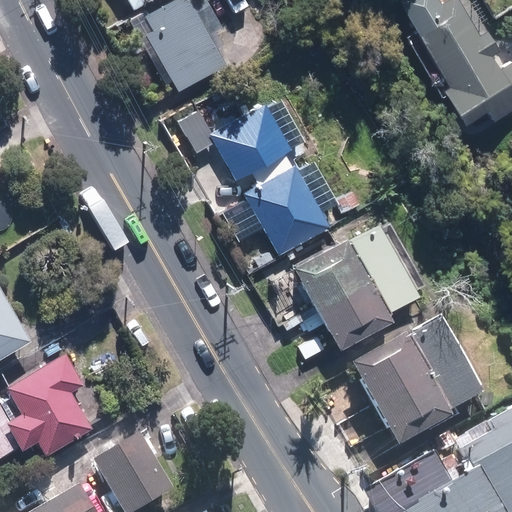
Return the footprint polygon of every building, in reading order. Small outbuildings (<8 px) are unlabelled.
[(146,33),(177,89),(224,63),(187,0),(168,0),(145,13),(153,29),(146,33)] [(426,0),(389,0),(384,3),(435,89),(431,92),(451,125),(473,112),(481,124),(511,106),(511,89),(499,67),(487,74),(478,61),(486,56),(475,37),(468,42),(444,2),(432,9),(426,0)] [(254,107),(206,136),(230,178),(278,150),(254,107)] [(283,170),(237,196),(270,254),(316,228),(283,170)] [(329,204),(337,216),(352,205),(345,194),(329,204)] [(277,269),(323,352),(375,323),(373,319),(407,300),(366,227),(332,246),(329,240),(277,269)] [(0,348),(26,334),(0,289),(0,348)] [(350,356),(397,438),(449,409),(446,406),(481,386),(439,313),(405,332),(403,327),(350,356)] [(0,451),(16,442),(18,444),(34,435),(42,450),(88,423),(68,387),(80,380),(62,348),(2,382),(17,408),(5,415),(0,405),(0,451)] [(89,411),(95,412),(101,408),(102,403),(99,397),(93,396),(88,399),(86,405),(89,411)] [(437,456),(372,491),(383,511),(511,511),(511,407),(503,413),(495,417),(500,427),(463,447),(474,467),(450,480),(437,456)] [(128,511),(128,510),(169,487),(136,431),(88,458),(108,492),(88,504),(75,482),(23,511),(128,511)]
